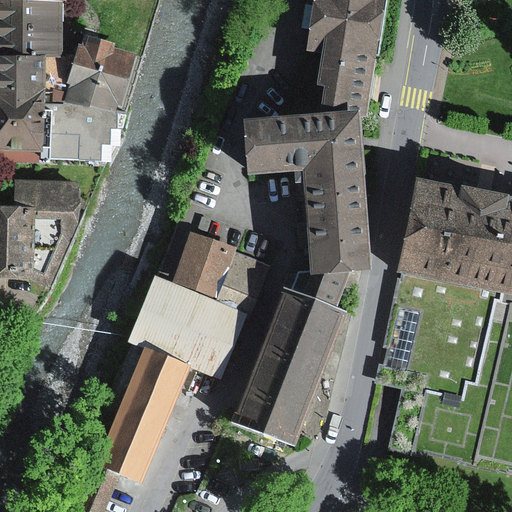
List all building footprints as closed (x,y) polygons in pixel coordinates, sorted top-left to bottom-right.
[(60,0),(0,0),(0,8),(58,9),(60,9),(60,0)] [(380,0),(310,0),(302,57),(315,60),(311,93),(317,94),(313,125),(352,122),(363,121),(373,57),(378,58),(385,2),(381,2),(380,0)] [(58,9),(0,8),(0,62),(40,63),(59,63),(59,59),(58,9)] [(110,49),(80,42),(77,54),(73,52),(71,59),(59,59),(59,63),(40,63),(39,108),(60,108),(110,118),(113,110),(116,111),(131,60),(109,53),(110,49)] [(40,63),(0,62),(0,112),(39,112),(39,108),(40,63)] [(114,118),(110,118),(60,108),(39,108),(39,112),(0,112),(0,160),(48,161),(47,165),(98,164),(98,148),(107,149),(107,133),(114,133),(114,118)] [(313,125),(233,132),(238,188),(253,186),(286,184),(287,193),(291,193),(296,192),(303,276),(304,287),(343,281),(361,279),(352,122),(313,125)] [(511,207),(414,185),(394,282),(511,313),(511,207)] [(75,187),(19,186),(18,216),(30,217),(30,223),(27,273),(27,278),(46,288),(74,227),(75,187)] [(18,216),(0,215),(0,278),(27,278),(27,273),(30,223),(30,217),(18,216)] [(204,242),(187,236),(169,289),(213,306),(233,254),(234,252),(204,242)] [(267,266),(233,254),(213,306),(244,317),(267,266)] [(287,297),(280,292),(226,430),(291,451),(342,316),(334,315),(343,281),(304,287),(303,276),(295,276),(287,297)] [(169,289),(150,282),(125,347),(139,353),(186,370),(219,383),(244,317),(213,306),(169,289)] [(186,370),(139,353),(92,469),(117,479),(138,488),(186,370)] [(104,511),(114,488),(117,479),(92,469),(74,511),(104,511)]
